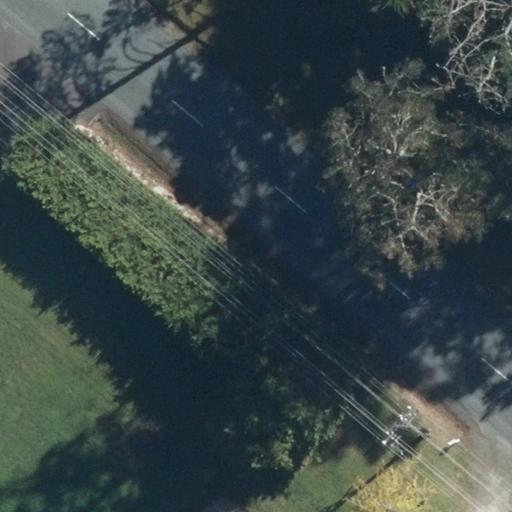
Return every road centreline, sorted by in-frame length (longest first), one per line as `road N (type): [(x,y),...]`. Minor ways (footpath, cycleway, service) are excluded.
road 1 (unclassified): [(59,0),(511,379)]
road 2 (unknown): [(462,337),(454,511)]
